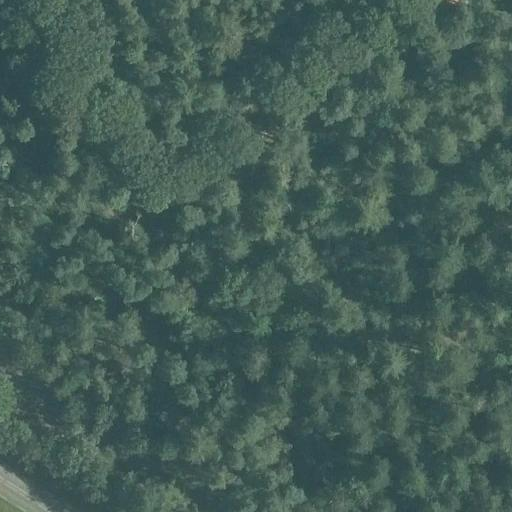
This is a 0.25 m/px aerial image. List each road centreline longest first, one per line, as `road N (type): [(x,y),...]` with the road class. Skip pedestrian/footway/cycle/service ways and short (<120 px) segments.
road 1 (track): [(323,511),(140,202)]
road 2 (track): [(140,202),(400,0)]
road 3 (unclassified): [(213,511),(0,377)]
road 4 (track): [(140,202),(22,0)]
